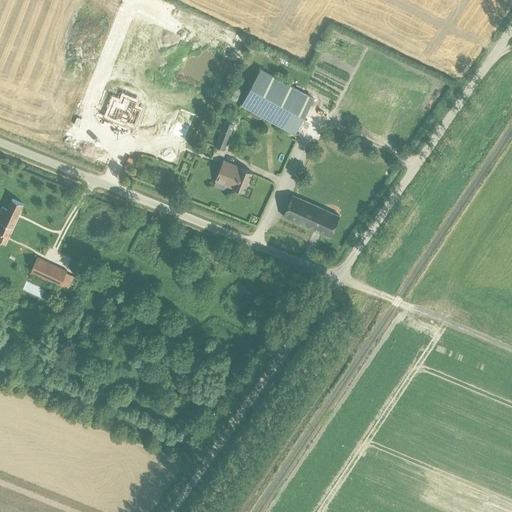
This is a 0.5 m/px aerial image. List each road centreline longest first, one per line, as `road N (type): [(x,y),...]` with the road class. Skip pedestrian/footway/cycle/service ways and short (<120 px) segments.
road 1 (unclassified): [(335,273),(0,143)]
road 2 (unclassified): [(335,273),(511,18)]
road 3 (unclassified): [(174,511),(335,273)]
road 4 (track): [(335,273),(511,350)]
